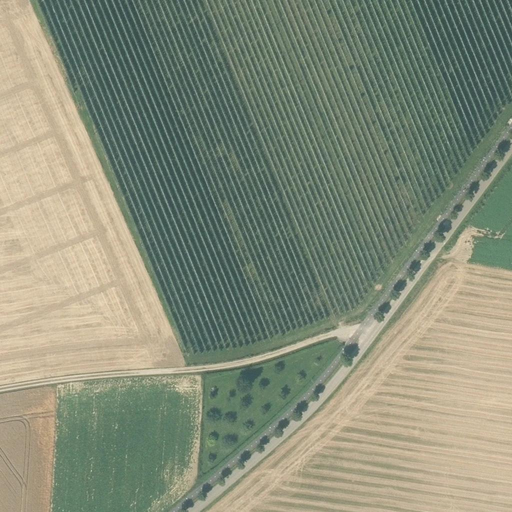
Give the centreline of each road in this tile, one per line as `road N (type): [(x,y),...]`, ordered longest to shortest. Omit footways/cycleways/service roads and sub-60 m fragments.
road 1 (tertiary): [(192,511),(323,396),(511,146)]
road 2 (track): [(0,389),(223,367),(375,329)]
